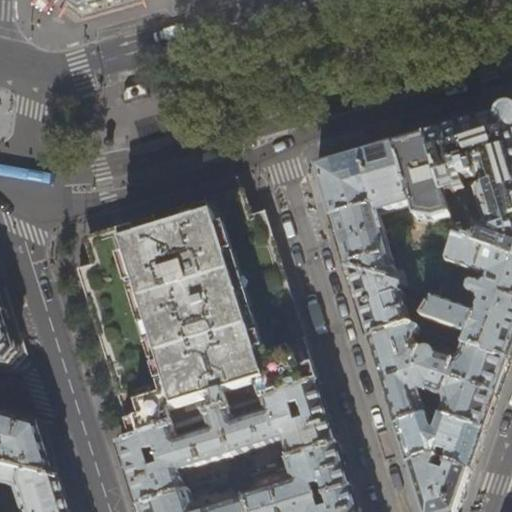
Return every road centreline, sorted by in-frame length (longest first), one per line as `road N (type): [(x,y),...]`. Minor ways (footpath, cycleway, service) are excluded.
road 1 (residential): [(395,511),(278,147)]
road 2 (residential): [(104,511),(8,196)]
road 3 (primary): [(275,0),(59,61),(0,50)]
road 4 (primary): [(8,196),(83,202),(278,147)]
road 5 (primary): [(278,147),(511,78)]
road 6 (unclassified): [(8,196),(26,177),(34,89),(0,50)]
